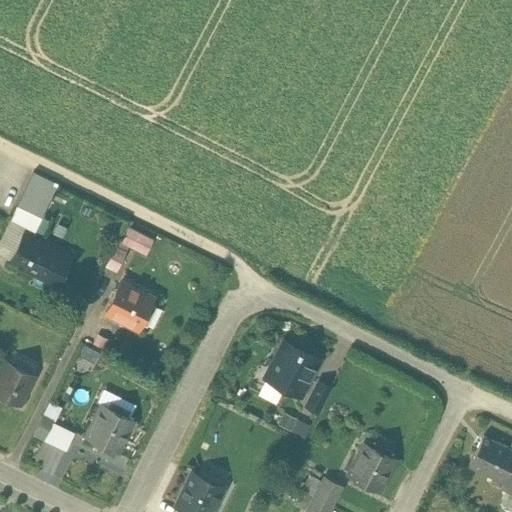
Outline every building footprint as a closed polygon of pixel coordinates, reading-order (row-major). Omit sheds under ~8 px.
[(36,169),(13,217),(38,229),(61,180),(36,169)] [(53,249),(24,234),(10,260),(40,276),(53,249)] [(125,253),(115,248),(106,265),(117,271),(125,253)] [(152,299),(118,282),(103,312),(137,329),(152,299)] [(285,343),(267,379),(299,396),(318,360),(285,343)] [(35,374),(8,361),(0,377),(0,394),(20,405),(20,404),(35,374)] [(317,381),(305,406),(318,412),(330,388),(317,381)] [(133,420),(100,404),(84,438),(116,454),(133,420)] [(54,423),(42,417),(34,435),(45,441),(54,423)] [(481,434),(466,466),(506,486),(503,492),(511,496),(511,471),(507,469),(511,458),(511,442),(510,441),(507,447),(481,434)] [(395,459),(365,444),(348,477),(378,492),(395,459)] [(190,473),(174,506),(185,511),(210,511),(222,488),(190,473)] [(342,487),(324,478),(315,497),(333,506),(342,487)] [(329,511),(333,506),(315,497),(307,511),(329,511)]
